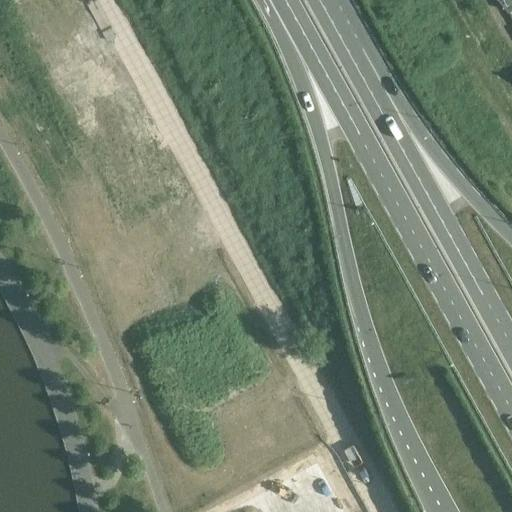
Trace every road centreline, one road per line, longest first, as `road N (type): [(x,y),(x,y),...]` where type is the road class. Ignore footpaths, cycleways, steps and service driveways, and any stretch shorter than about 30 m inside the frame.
road 1 (trunk): [(274,0),(319,136),(372,351),(450,511)]
road 2 (trunk): [(283,0),(511,412)]
road 3 (trunk): [(511,349),(324,10)]
road 4 (trunk): [(511,238),(417,131),(368,47),(324,10)]
